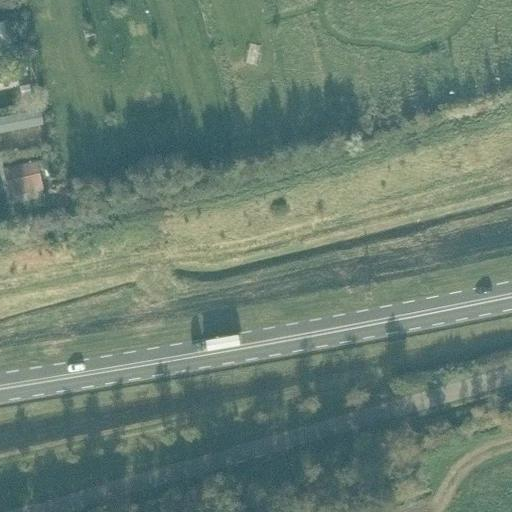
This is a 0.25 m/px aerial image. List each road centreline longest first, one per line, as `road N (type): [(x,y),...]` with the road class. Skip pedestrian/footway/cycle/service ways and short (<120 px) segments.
road 1 (primary): [(0,388),(511,294)]
road 2 (unclassified): [(36,511),(511,374)]
